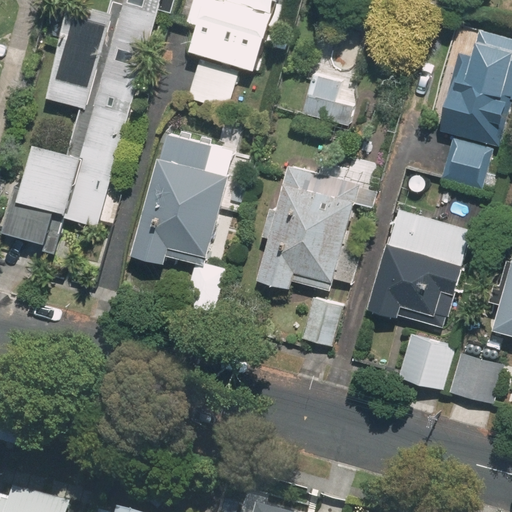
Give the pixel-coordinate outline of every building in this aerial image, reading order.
[(57,210),(105,223),(166,0),(115,0),(113,10),(76,0),(75,0),(49,93),(87,103),(73,151),(41,142),(26,197),(58,206),(57,210)] [(210,0),(196,47),(263,67),(280,11),(244,0),(210,0)] [(511,148),(511,34),(472,22),(440,127),(511,148)] [(242,67),(204,57),(194,93),(232,103),(242,67)] [(364,86),(319,74),(309,111),(355,123),(364,86)] [(170,130),(138,255),(207,272),(239,147),(170,130)] [(457,139),(446,175),(490,188),(501,152),(457,139)] [(364,180),(324,170),(324,169),(292,161),(263,275),(295,283),(298,270),(338,280),(364,180)] [(475,225),(404,207),(378,310),(449,328),(475,225)] [(511,329),(511,293),(503,328),(511,329)] [(338,344),(348,304),(317,297),(307,336),(338,344)] [(511,343),(511,340),(471,330),(457,388),(498,399),(511,343)] [(406,374),(448,385),(459,342),(416,332),(406,374)] [(79,511),(82,505),(9,487),(2,511),(79,511)]
